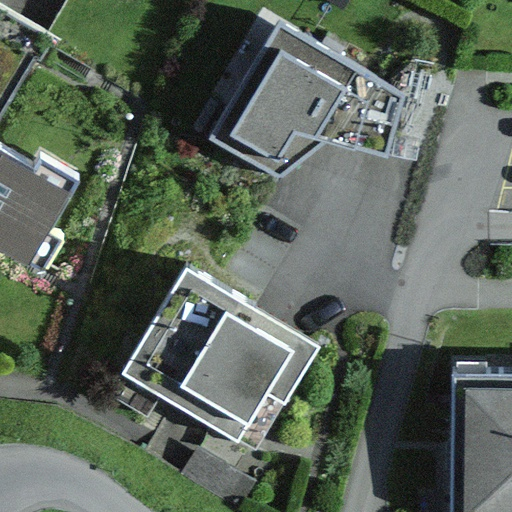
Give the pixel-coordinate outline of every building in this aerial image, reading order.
[(0,0),(0,220),(34,241),(85,155),(47,133),(42,142),(5,120),(61,24),(18,0),(0,0)] [(405,82),(278,1),(207,123),(278,162),(323,121),(387,142),(405,82)] [(328,332),(191,256),(115,393),(154,415),(168,390),(246,434),(273,385),(293,396),(328,332)] [(511,511),(511,360),(440,360),(438,511),(511,511)] [(257,474),(206,446),(188,478),(239,506),(257,474)]
